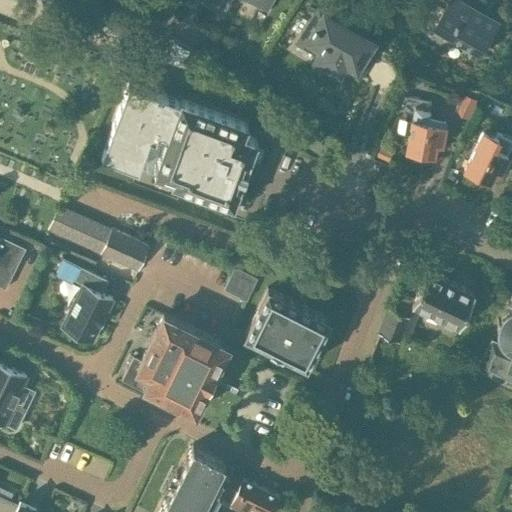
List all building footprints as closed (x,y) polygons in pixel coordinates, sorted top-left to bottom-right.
[(204,0),(221,9),(226,0),(204,0)] [(468,12),(449,1),(433,27),(478,54),(497,23),(470,8),(468,12)] [(360,69),(376,43),(360,34),(363,29),(330,9),(327,14),(319,9),(311,23),(314,24),(311,29),(313,30),(305,43),(320,51),(317,57),(338,70),(342,64),(353,71),(356,66),(360,69)] [(170,35),(161,53),(179,62),(188,43),(170,35)] [(129,79),(99,158),(137,171),(146,145),(155,148),(160,136),(166,138),(154,171),(153,173),(155,174),(155,173),(173,179),(172,181),(171,181),(171,183),(173,184),(231,204),(233,205),(234,203),(233,202),(239,186),(240,186),(240,185),(249,158),(250,157),(256,140),(257,138),(255,138),(243,133),(246,125),(246,124),(247,125),(247,123),(245,122),(183,98),(181,97),(180,99),(129,79)] [(468,118),(477,98),(464,92),(455,113),(468,118)] [(398,94),(390,114),(412,118),(407,148),(433,153),(435,141),(441,143),(445,123),(445,120),(427,117),(430,100),(398,94)] [(507,154),(511,143),(511,139),(497,132),(490,146),(478,140),(465,168),(489,180),(494,170),(499,172),(508,154),(507,154)] [(111,227),(101,250),(137,267),(148,243),(111,227)] [(0,284),(5,287),(25,245),(1,233),(0,234),(0,284)] [(63,255),(56,269),(82,282),(62,324),(91,339),(112,295),(102,290),(108,277),(63,255)] [(256,276),(235,266),(224,287),(246,298),(256,276)] [(409,336),(420,307),(459,324),(473,291),(426,270),(411,303),(408,313),(389,306),(379,333),(398,340),(401,333),(409,336)] [(267,287),(244,333),(259,340),(263,332),(272,336),(268,345),(281,351),(285,342),(295,347),(290,356),(305,363),(327,319),(328,317),(327,316),(310,308),(299,303),(296,301),(286,296),(285,296),(268,288),(267,287)] [(511,290),(506,304),(511,305),(511,306),(510,307),(511,309),(505,312),(501,317),(496,327),(497,333),(499,338),(497,339),(497,341),(490,338),(477,369),(511,383),(511,290)] [(140,358),(133,355),(121,379),(143,389),(145,385),(194,409),(226,342),(163,312),(140,358)] [(12,404),(27,373),(0,359),(0,424),(2,426),(4,421),(16,427),(24,410),(12,404)] [(217,494),(228,472),(233,463),(192,442),(157,511),(207,511),(217,493),(217,494)] [(228,472),(217,494),(229,500),(227,504),(242,511),(245,511),(248,508),(256,511),(270,511),(279,494),(241,475),(240,478),(228,472)] [(18,502),(0,493),(0,511),(43,511),(44,509),(20,498),(18,502)]
